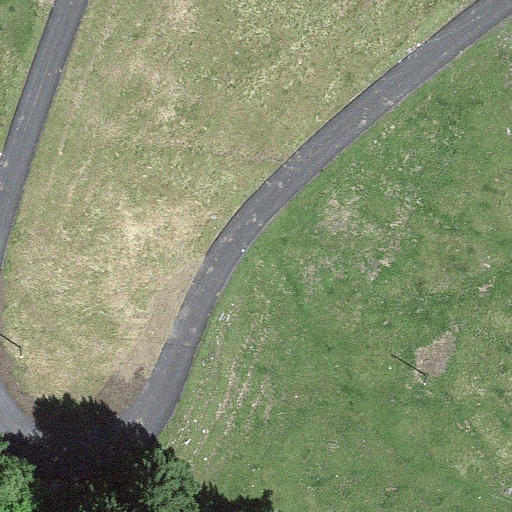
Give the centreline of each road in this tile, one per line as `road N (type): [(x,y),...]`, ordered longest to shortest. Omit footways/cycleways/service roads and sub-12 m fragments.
road 1 (unclassified): [(511,1),(473,17),(310,157),(207,259),(168,373),(113,435),(64,443),(6,419),(0,402)]
road 2 (unclassified): [(0,207),(77,0)]
